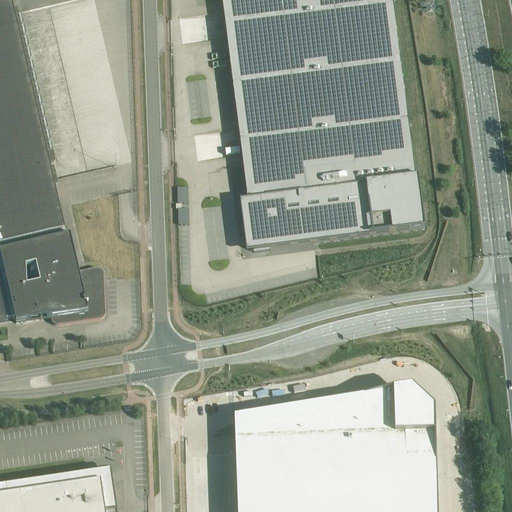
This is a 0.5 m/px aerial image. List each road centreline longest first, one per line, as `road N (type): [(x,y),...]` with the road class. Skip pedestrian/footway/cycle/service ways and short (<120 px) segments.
road 1 (unclassified): [(163,351),(150,0)]
road 2 (unclassified): [(164,371),(505,304)]
road 3 (unclassified): [(503,285),(366,304),(163,351)]
road 4 (primary): [(464,0),(503,285)]
road 5 (unclassified): [(163,351),(3,386)]
road 6 (unclassified): [(3,386),(38,391),(164,371)]
road 7 (unclassified): [(168,511),(164,371)]
